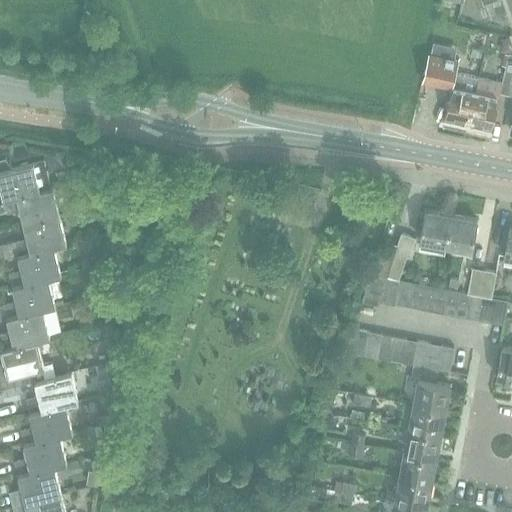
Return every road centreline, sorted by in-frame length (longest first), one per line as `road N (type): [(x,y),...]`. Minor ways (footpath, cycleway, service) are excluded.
road 1 (tertiary): [(511,171),(296,133)]
road 2 (tertiary): [(296,133),(181,98),(84,102)]
road 3 (tertiary): [(84,102),(176,131),(296,133)]
road 4 (residential): [(479,417),(489,338),(368,315)]
